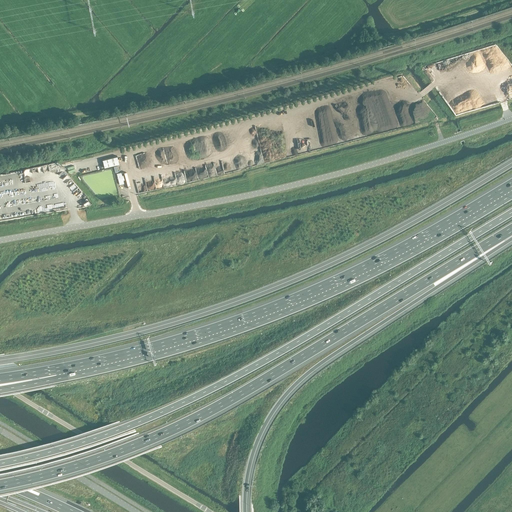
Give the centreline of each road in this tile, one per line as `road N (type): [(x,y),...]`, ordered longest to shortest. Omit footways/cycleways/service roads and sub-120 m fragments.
road 1 (motorway): [(0,484),(178,426),(511,231)]
road 2 (motorway): [(0,464),(171,407),(511,212)]
road 3 (tertiary): [(0,240),(311,180),(511,118)]
road 4 (track): [(0,126),(224,82),(507,0)]
road 5 (motorway): [(511,189),(305,299),(199,338),(61,372)]
road 6 (motorway): [(246,511),(258,439),(294,385),(511,235)]
road 7 (tertiary): [(0,385),(210,511)]
road 8 (unknown): [(211,309),(0,362)]
road 9 (secondary): [(135,511),(0,430)]
